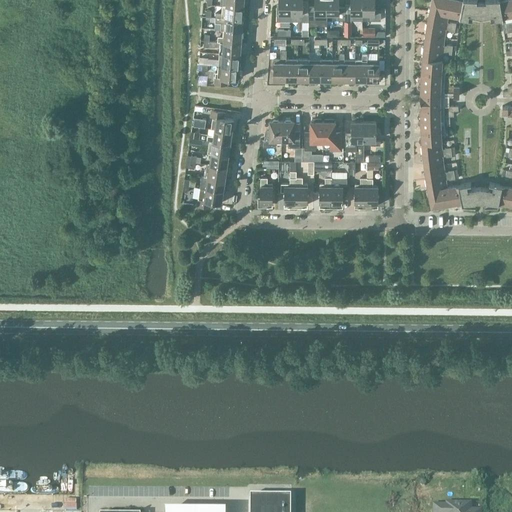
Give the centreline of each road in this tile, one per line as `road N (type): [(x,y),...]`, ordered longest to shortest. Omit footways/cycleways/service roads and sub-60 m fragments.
road 1 (primary): [(511,332),(0,327)]
road 2 (residential): [(398,222),(245,219),(240,207),(256,99)]
road 3 (residential): [(398,100),(256,99)]
